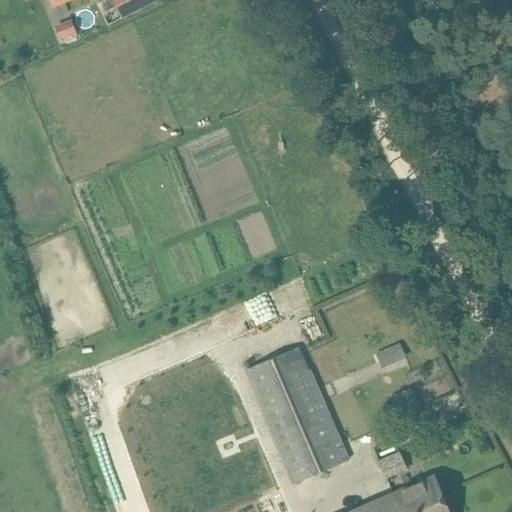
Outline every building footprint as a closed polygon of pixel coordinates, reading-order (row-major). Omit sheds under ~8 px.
[(49,0),(53,8),(72,0),(49,0)] [(154,0),(112,0),(122,18),(155,1),(154,0)] [(72,22),(57,28),(61,39),(76,33),(72,22)] [(383,368),(406,358),(400,344),(377,353),(383,368)] [(281,357),(246,372),(294,484),(348,461),(354,458),(345,436),(338,439),(299,348),(281,357)] [(412,390),(400,395),(409,418),(421,412),(412,390)] [(403,451),(381,458),(391,491),(413,484),(403,451)] [(449,511),(435,477),(354,511),(449,511)]
